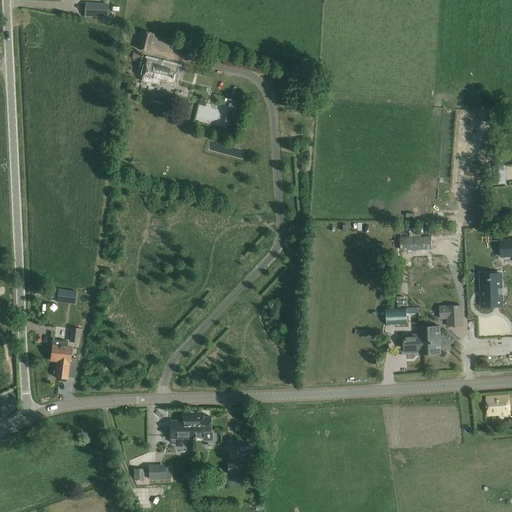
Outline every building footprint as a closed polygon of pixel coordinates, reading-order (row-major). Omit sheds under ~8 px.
[(108,5),(85,4),(85,17),(108,18),(108,5)] [(141,31),(137,49),(150,53),(155,34),(141,31)] [(26,70),(34,70),(33,56),(25,57),(26,70)] [(141,81),(172,89),(178,67),(147,59),(141,81)] [(234,119),(236,109),(237,105),(229,103),(228,107),(226,117),(224,124),(232,126),(234,119)] [(506,184),(506,166),(493,166),(493,184),(506,184)] [(450,247),(449,235),(432,235),(432,237),(408,238),(408,233),(402,233),(402,238),(401,238),(401,251),(432,249),(432,248),(450,247)] [(511,240),(501,241),(501,257),(511,256),(511,240)] [(482,279),(483,306),(503,306),(502,278),(482,279)] [(461,306),(438,307),(439,319),(447,319),(447,326),(462,326),(461,306)] [(407,323),(407,308),(386,309),(386,324),(407,323)] [(505,318),(477,319),(477,329),(505,328),(505,318)] [(406,351),(418,351),(418,352),(421,352),(421,354),(441,353),(440,326),(420,327),(420,335),(405,335),(405,353),(406,353),(406,351)] [(69,342),(80,343),(81,329),(71,327),(69,342)] [(54,340),(53,345),(50,361),(57,362),(55,377),(67,379),(72,347),(67,347),(68,341),(54,340)] [(509,396),(487,397),(489,415),(511,414),(509,396)] [(0,416),(2,421),(10,417),(5,406),(0,408),(0,416)] [(211,416),(203,417),(203,413),(183,414),(183,420),(170,421),(170,431),(168,431),(169,437),(170,437),(170,439),(171,439),(171,443),(175,443),(175,439),(204,438),(204,432),(212,432),(211,416)] [(155,454),(168,452),(166,439),(153,441),(155,454)] [(240,462),(227,463),(228,480),(240,480),(240,479),(241,479),(240,464),(240,462)] [(165,464),(149,465),(149,479),(165,479),(165,464)] [(251,464),(240,464),(241,479),(252,478),(251,464)] [(135,479),(143,479),(143,471),(143,469),(134,469),(135,479)] [(159,486),(158,480),(143,481),(143,492),(155,492),(155,487),(159,486)]
